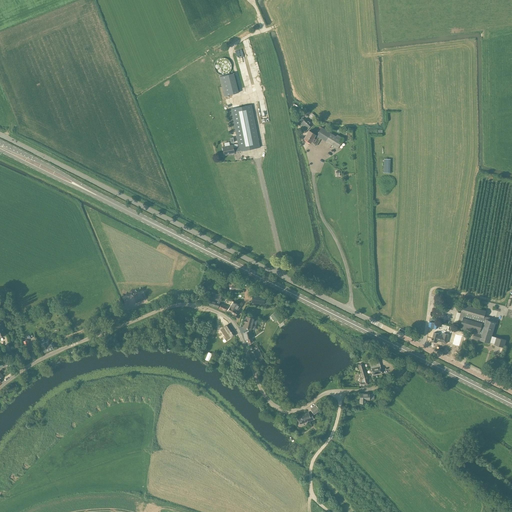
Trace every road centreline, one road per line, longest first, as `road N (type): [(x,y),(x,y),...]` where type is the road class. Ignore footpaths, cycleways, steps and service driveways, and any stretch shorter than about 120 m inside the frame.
road 1 (unclassified): [(0,388),(53,353),(177,305),(224,316),(262,393),(283,410),(325,393),(382,385),(409,363)]
road 2 (unclassified): [(422,347),(0,134)]
road 3 (primary): [(511,404),(96,195)]
road 4 (unknown): [(276,274),(281,259),(257,159),(253,95)]
